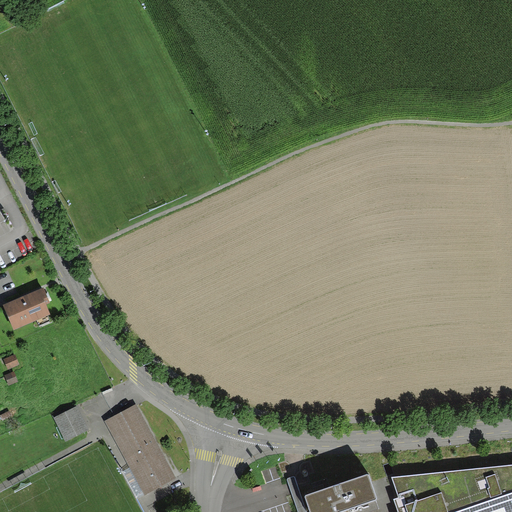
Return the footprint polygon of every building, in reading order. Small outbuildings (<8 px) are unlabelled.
[(34,286),(3,298),(15,328),(46,316),(34,286)] [(137,405),(105,422),(125,458),(146,496),(177,479),(137,405)] [(77,407),(54,419),(66,442),(89,430),(77,407)] [(393,499),(397,511),(453,511),(511,492),(511,465),(391,477),(398,498),(393,499)] [(303,496),(308,511),(345,511),(377,501),(368,473),(303,496)] [(511,511),(511,492),(453,511),(511,511)] [(374,511),(380,510),(377,501),(345,511),(374,511)]
